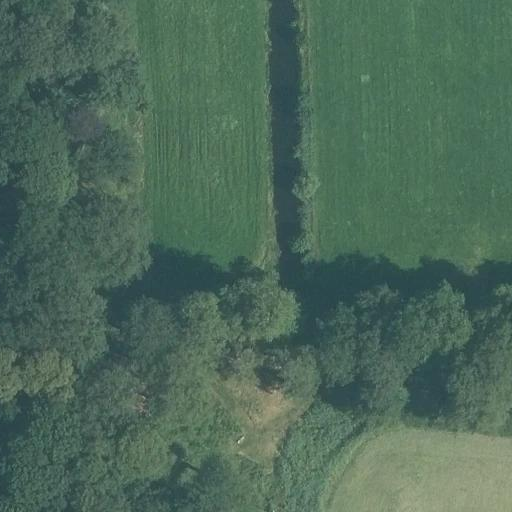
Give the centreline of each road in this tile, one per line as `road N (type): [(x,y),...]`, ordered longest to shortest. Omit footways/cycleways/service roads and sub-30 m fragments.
road 1 (track): [(80,361),(511,363)]
road 2 (track): [(80,361),(53,335),(11,217),(0,145)]
